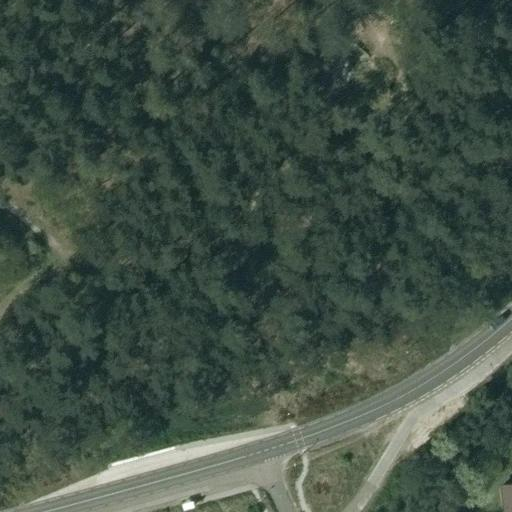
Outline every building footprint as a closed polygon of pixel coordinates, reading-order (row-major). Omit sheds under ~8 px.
[(406,9),(399,3),(390,15),(397,20),(406,9)] [(356,36),(317,81),(339,99),(367,67),(353,56),(364,43),(356,36)] [(379,135),(398,113),(391,107),(397,101),(391,96),(386,102),(373,91),(354,112),(368,124),(362,131),(367,135),(372,129),(379,135)] [(3,268),(0,265),(0,300),(6,305),(25,280),(11,269),(20,257),(15,254),(3,268)] [(504,511),(511,511),(511,484),(502,485),(504,511)]
